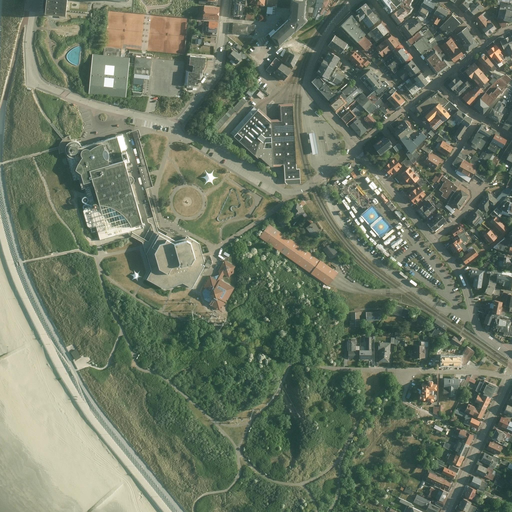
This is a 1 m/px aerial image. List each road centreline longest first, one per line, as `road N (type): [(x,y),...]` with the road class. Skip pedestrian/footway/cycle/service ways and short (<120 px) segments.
road 1 (residential): [(176,127),(286,191),(300,191),(355,147)]
road 2 (residential): [(433,239),(475,197),(445,166),(478,117)]
road 3 (residential): [(446,511),(510,377)]
road 4 (residential): [(333,24),(307,83),(355,147)]
road 5 (residential): [(433,239),(462,278),(481,333),(510,354)]
road 6 (residential): [(176,127),(218,69),(226,0)]
road 7 (residential): [(355,147),(433,239)]
